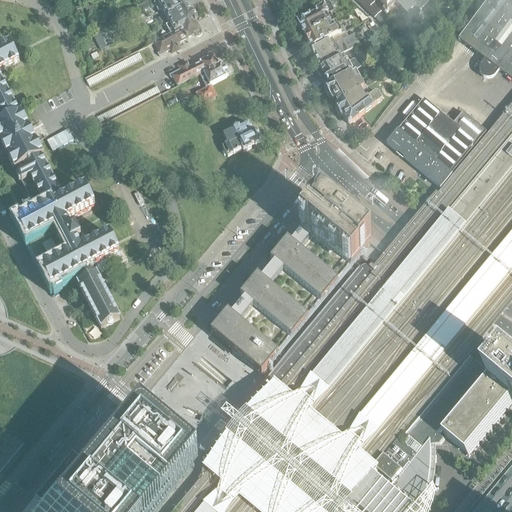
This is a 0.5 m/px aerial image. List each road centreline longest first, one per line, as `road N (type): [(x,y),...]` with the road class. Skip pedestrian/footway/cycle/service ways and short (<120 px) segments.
road 1 (secondary): [(327,172),(511,331)]
road 2 (secondary): [(511,314),(333,160)]
road 3 (secondary): [(227,0),(277,106),(314,162)]
road 4 (residential): [(314,162),(201,297)]
road 5 (residential): [(213,306),(327,172)]
road 6 (secondary): [(326,151),(287,94),(241,0)]
road 7 (residential): [(125,416),(213,306)]
road 8 (residential): [(201,297),(109,398)]
